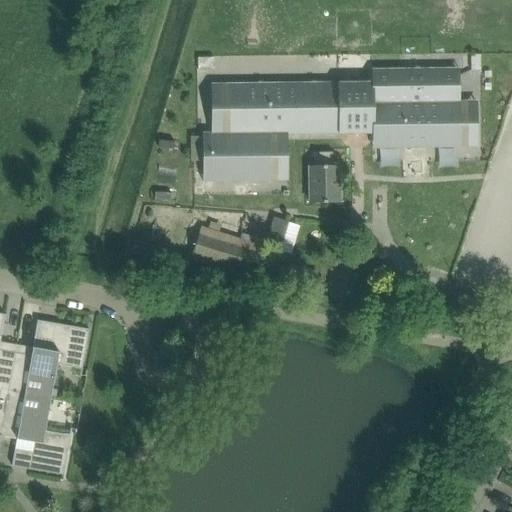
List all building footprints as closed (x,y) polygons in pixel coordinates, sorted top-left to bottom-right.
[(270,173),(269,133),(373,132),(373,141),(407,140),(407,146),(427,146),(427,140),(461,140),(460,73),(426,74),(426,68),(406,68),(406,74),(372,74),(372,81),(230,83),(231,132),(203,132),(203,180),(216,180),(216,174),(270,173)] [(315,165),(310,165),(310,201),(339,201),(340,165),(334,165),(334,151),(315,151),(315,165)] [(275,217),(266,246),(280,250),(289,222),(275,217)] [(265,246),(201,226),(191,258),(254,280),(265,246)] [(82,375),(90,328),(88,328),(87,332),(54,326),(52,340),(50,349),(35,347),(36,338),(35,338),(33,346),(25,392),(52,397),(57,364),(81,368),(80,375),(82,375)] [(0,440),(1,435),(17,343),(1,340),(0,345),(0,440)] [(46,429),(52,397),(25,392),(33,346),(17,343),(1,435),(17,438),(16,446),(17,446),(19,438),(34,441),(33,450),(30,464),(63,470),(62,474),(64,474),(72,427),(71,427),(70,433),(46,429)]
